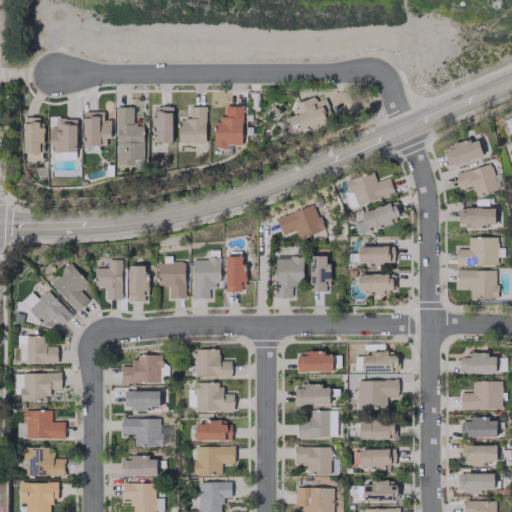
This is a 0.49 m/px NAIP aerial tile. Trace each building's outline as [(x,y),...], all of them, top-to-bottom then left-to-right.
[(296,103),(298,107),(291,110),(293,115),(286,118),(290,126),(298,123),(301,130),(332,118),(324,98),(315,102),(313,96),(296,103)] [(241,146),(242,106),(225,105),(224,117),(215,116),(214,145),(241,146)] [(115,106),(117,166),(143,165),(142,125),(132,125),(132,106),(115,106)] [(153,142),(172,142),(171,106),(164,106),(164,111),(153,112),(153,142)] [(205,143),(205,106),(189,106),(189,118),(179,118),(178,142),(205,143)] [(109,119),(103,119),(103,110),(82,111),(83,145),(109,144),(109,119)] [(23,152),(43,153),(43,127),(39,127),(39,118),(31,118),(31,123),(24,122),(23,152)] [(50,152),(76,152),(76,118),(55,118),(55,127),(50,127),(50,152)] [(482,156),(477,139),(443,148),(448,166),(482,156)] [(472,186),(475,196),(497,189),(489,163),(454,173),(459,189),(472,186)] [(355,206),(394,193),(388,177),(375,181),(372,171),(347,179),(355,206)] [(399,216),(393,201),(361,213),(364,221),(354,225),(358,234),(391,221),(390,219),(399,216)] [(281,233),(294,229),(297,238),(322,230),(314,204),(275,216),(281,233)] [(494,226),(494,207),(460,208),(460,224),(469,223),(469,227),(494,226)] [(456,248),(456,265),(496,265),(497,237),(467,237),(467,248),(456,248)] [(358,264),(388,264),(388,246),(358,245),(358,264)] [(242,255),(224,256),(225,291),(240,291),(239,281),(243,281),(242,255)] [(302,255),(273,255),(274,297),(293,297),(293,284),(302,284),(302,255)] [(325,291),(325,282),(328,282),(328,256),(309,255),(309,291),(325,291)] [(219,258),(191,258),(191,298),(210,298),(210,282),(219,283),(219,258)] [(121,299),(119,259),(106,259),(107,267),(93,268),(94,288),(104,287),(105,300),(121,299)] [(183,262),(156,262),(156,286),(168,286),(168,299),(184,298),(183,262)] [(88,300),(79,291),(87,283),(68,263),(48,282),(76,311),(88,300)] [(144,265),(127,265),(127,301),(143,301),(143,291),(148,291),(148,277),(143,277),(144,265)] [(456,269),(456,286),(469,286),(469,297),(496,297),(496,270),(456,269)] [(358,293),(383,292),(383,290),(392,290),(392,273),(358,274),(358,293)] [(60,327),(71,315),(45,289),(33,302),(28,297),(22,304),(44,325),(50,318),(60,327)] [(56,363),(57,346),(44,345),(44,336),(26,336),(26,362),(56,363)] [(218,349),(194,349),(194,376),(230,377),(231,360),(218,360),(218,349)] [(386,355),(387,350),(362,349),(361,372),(396,373),(397,355),(386,355)] [(307,355),(296,355),(296,371),(332,370),(331,352),(307,352),(307,355)] [(495,353),(469,353),(469,357),(461,357),(460,372),(495,373),(495,353)] [(120,366),(120,383),(165,382),(165,364),(161,364),(161,354),(137,354),(137,366),(120,366)] [(60,372),(20,373),(21,400),(49,399),(49,389),(60,389),(60,372)] [(397,396),(397,379),(356,380),(356,408),(385,407),(385,396),(397,396)] [(500,380),(472,381),(472,392),(459,392),(459,409),(501,408),(500,380)] [(233,410),(233,393),(222,393),(221,383),(193,383),(194,410),(233,410)] [(329,404),(328,384),(303,385),(303,387),(294,387),(294,404),(329,404)] [(158,409),(159,391),(123,390),(123,409),(158,409)] [(50,421),(50,409),(24,410),(24,438),(64,438),(63,421),(50,421)] [(297,436),(328,437),(328,417),(334,417),(334,409),(308,409),(308,420),(297,420),(297,436)] [(133,445),(168,445),(168,426),(159,426),(159,418),(120,418),(120,434),(133,434),(133,445)] [(495,437),(495,418),(471,418),(471,421),(460,421),(459,436),(495,437)] [(359,439),(393,438),(393,420),(359,421),(359,439)] [(230,441),(231,424),(220,423),(220,422),(195,421),(195,439),(230,441)] [(220,473),(220,463),(234,462),(233,445),(193,446),(194,474),(220,473)] [(305,473),(329,474),(330,447),(293,445),(293,462),(306,462),(305,473)] [(496,445),(460,445),(460,460),(469,461),(469,463),(496,463),(496,445)] [(63,476),(63,458),(52,458),(52,448),(23,447),(23,475),(63,476)] [(359,467),(390,466),(389,448),(358,449),(359,467)] [(156,475),(155,457),(120,458),(120,476),(156,475)] [(457,473),(457,489),(467,488),(467,491),(493,491),(493,473),(457,473)] [(230,497),(230,481),(198,482),(198,511),(221,511),(221,497),(230,497)] [(49,511),(49,499),(57,499),(57,482),(18,482),(18,502),(25,502),(24,511),(49,511)] [(121,499),(130,498),(130,511),(154,511),(154,482),(121,483),(121,499)] [(387,484),(387,482),(362,482),(362,502),(396,501),(396,484),(387,484)] [(331,511),(332,487),(294,487),(294,506),(302,506),(302,511),(331,511)] [(462,511),(494,511),(494,500),(463,500),(462,511)]
